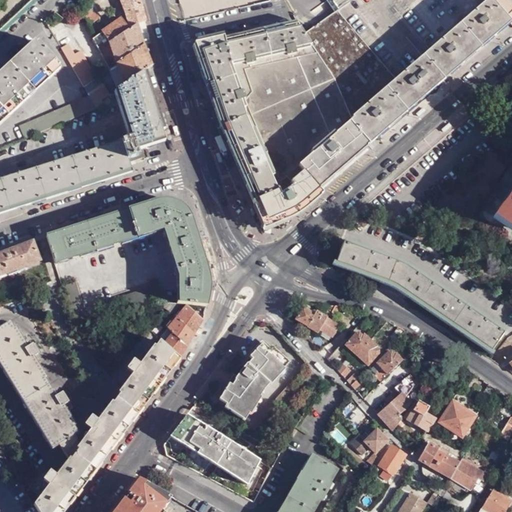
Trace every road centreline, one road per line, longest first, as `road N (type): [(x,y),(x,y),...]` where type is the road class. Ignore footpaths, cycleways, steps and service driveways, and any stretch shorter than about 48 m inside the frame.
road 1 (tertiary): [(511,53),(265,269)]
road 2 (residential): [(0,235),(202,163)]
road 3 (tertiary): [(339,294),(411,321),(511,387)]
road 4 (residential): [(202,362),(89,511)]
road 5 (unknown): [(478,80),(507,117),(403,206)]
road 6 (tertiary): [(165,36),(202,163)]
road 7 (residential): [(349,390),(257,301)]
road 8 (residential): [(165,36),(287,7)]
